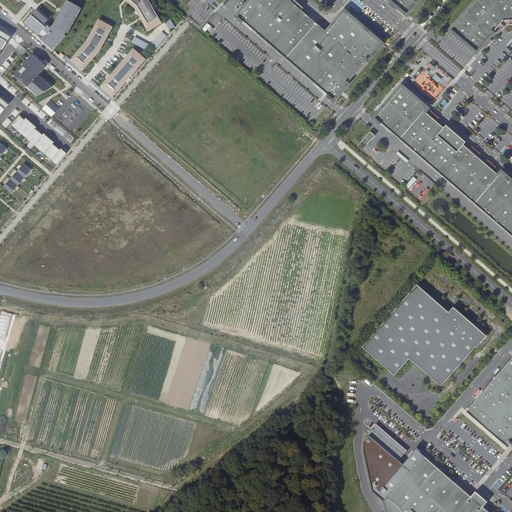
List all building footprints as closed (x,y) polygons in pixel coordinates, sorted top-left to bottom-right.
[(151,30),(163,22),(150,0),(131,0),(139,6),(151,30)] [(250,0),(237,16),(333,99),(381,44),(344,12),(327,32),(301,10),(304,8),(294,0),(250,0)] [(390,0),(407,14),(418,0),(390,0)] [(511,0),(476,0),(451,29),(477,51),(503,20),(511,19),(511,0)] [(82,8),(66,1),(54,24),(51,27),(35,13),(24,25),(54,51),(68,33),(82,8)] [(101,48),(112,26),(99,19),(88,40),(69,60),(81,71),(101,48)] [(171,19),(165,21),(169,30),(175,27),(171,19)] [(208,34),(214,28),(208,23),(202,29),(208,34)] [(0,54),(11,36),(0,29),(0,54)] [(155,49),(167,36),(162,31),(150,45),(155,49)] [(132,42),(147,50),(150,45),(135,36),(132,42)] [(115,95),(146,60),(134,50),(103,85),(115,95)] [(34,54),(15,76),(28,88),(39,76),(48,66),(34,54)] [(435,74),(432,78),(439,82),(441,78),(435,74)] [(37,96),(53,88),(39,76),(28,88),(37,96)] [(402,86),(389,101),(402,113),(415,98),(402,86)] [(0,112),(9,102),(0,94),(0,112)] [(396,126),(404,133),(399,139),(511,235),(511,177),(511,176),(509,179),(501,172),(499,175),(463,145),(466,142),(446,125),(443,127),(424,111),(427,108),(415,98),(402,113),(389,101),(375,118),(391,132),(396,126)] [(52,117),(60,107),(50,100),(42,109),(52,117)] [(68,127),(83,111),(74,103),(59,119),(68,127)] [(33,124),(24,116),(15,126),(25,134),(24,135),(32,141),(33,141),(42,148),(41,149),(49,155),(50,154),(57,160),(66,150),(59,144),(58,145),(51,140),(52,139),(41,130),(40,131),(32,125),(33,124)] [(404,133),(396,126),(391,132),(399,139),(404,133)] [(370,131),(357,146),(362,150),(375,135),(370,131)] [(11,192),(31,170),(25,165),(5,187),(11,192)] [(409,187),(417,180),(414,177),(407,185),(409,187)] [(417,284),(362,347),(395,375),(409,358),(441,386),(476,346),(477,347),(487,335),(481,330),(480,331),(475,327),(476,326),(453,306),(449,312),(417,284)] [(10,316),(0,313),(0,339),(3,340),(10,316)] [(511,445),(511,358),(468,412),(510,447),(511,445)] [(376,424),(368,434),(370,436),(399,461),(407,451),(376,424)] [(470,498),(437,469),(424,457),(417,450),(404,465),(399,461),(370,436),(365,442),(364,450),(373,493),(385,502),(386,511),(486,511),(482,508),(484,506),(487,503),(475,492),(472,496),(470,498)]
